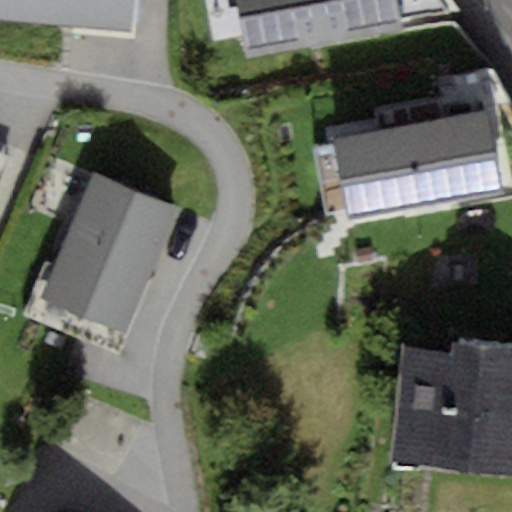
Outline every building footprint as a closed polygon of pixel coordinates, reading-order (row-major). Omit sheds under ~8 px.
[(0,0),(0,5),(131,15),(132,0),(0,0)] [(397,13),(395,0),(249,0),(256,37),(397,13)] [(498,174),(485,103),(341,128),(354,200),(498,174)] [(173,202),(101,172),(53,286),(125,316),(173,202)] [(511,344),(409,334),(398,439),(511,450),(511,344)]
